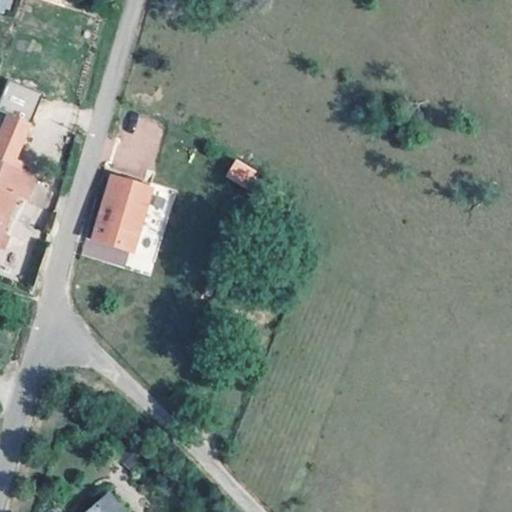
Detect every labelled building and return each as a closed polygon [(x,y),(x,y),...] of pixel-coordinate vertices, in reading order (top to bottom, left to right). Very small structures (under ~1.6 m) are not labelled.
[(8,0),(0,0),(0,11),(4,13),(8,0)] [(0,199),(7,179),(15,182),(25,154),(10,148),(14,138),(5,135),(18,98),(20,99),(31,69),(0,57),(0,199)] [(146,162),(107,151),(85,232),(124,243),(146,162)] [(224,176),(249,189),(259,171),(234,158),(224,176)] [(168,459),(157,448),(147,459),(157,470),(168,459)] [(138,511),(108,482),(76,507),(79,511),(138,511)]
